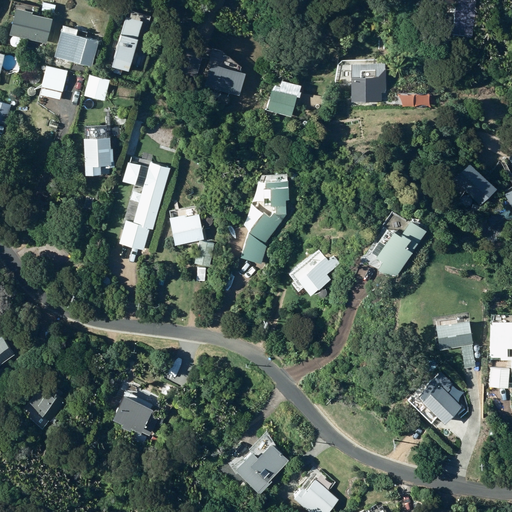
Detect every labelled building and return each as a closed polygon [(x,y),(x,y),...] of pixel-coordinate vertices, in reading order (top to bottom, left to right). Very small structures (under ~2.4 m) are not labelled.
[(471,39),(476,1),(474,1),(474,0),(445,0),(445,4),(455,5),(451,36),(471,39)] [(41,11),(54,13),(55,5),(42,3),(41,11)] [(9,36),(46,44),(52,20),(31,15),(31,13),(15,10),(9,36)] [(121,35),(112,68),(128,72),(141,22),(126,18),(122,36),(121,35)] [(173,24),(187,33),(191,26),(177,18),(173,24)] [(63,26),(55,57),(91,67),(98,42),(75,36),(77,30),(63,26)] [(202,87),(238,96),(244,74),(238,73),(240,66),(228,62),(226,70),(208,65),(202,87)] [(351,65),(351,103),(385,103),(385,65),(351,65)] [(46,66),(39,96),(60,101),(67,71),(46,66)] [(89,75),(84,96),(104,101),(107,92),(113,93),(116,84),(109,82),(110,81),(89,75)] [(266,111),(274,114),(272,120),(283,123),(285,116),(291,118),(296,98),(272,91),(266,111)] [(0,103),(0,123),(4,125),(10,106),(0,103)] [(82,140),(85,167),(110,166),(109,139),(111,139),(110,127),(84,129),(85,140),(82,140)] [(476,201),(495,183),(468,155),(449,173),(476,201)] [(152,230),(170,167),(152,162),(134,224),(127,222),(121,244),(142,251),(148,229),(152,230)] [(136,185),(141,166),(130,164),(125,182),(136,185)] [(250,230),(241,258),(260,264),(266,246),(263,245),(286,217),(285,202),(288,202),(288,183),(265,183),(266,190),(263,190),(264,208),(271,208),(271,209),(275,209),(275,214),(273,215),(270,218),(263,215),(250,230)] [(169,220),(175,246),(199,241),(194,264),(209,267),(213,244),(199,241),(203,240),(198,215),(186,217),(185,216),(169,220)] [(393,234),(377,259),(383,263),(378,271),(390,278),(392,275),(396,277),(426,233),(410,222),(400,238),(393,234)] [(354,232),(342,243),(348,249),(359,238),(354,232)] [(298,283),(310,297),(318,290),(318,291),(331,280),(327,275),(340,263),(333,256),(328,261),(325,258),(307,274),(300,267),(289,277),(295,285),(298,283)] [(511,317),(510,319),(510,322),(511,323),(491,323),(491,358),(511,357),(511,317)] [(469,322),(436,327),(439,350),(461,347),(464,368),(475,367),(469,322)] [(0,335),(0,366),(14,356),(0,335)] [(441,419),(459,403),(445,388),(452,382),(440,368),(415,391),(441,419)] [(490,369),(489,387),(508,389),(509,370),(490,369)] [(49,422),(64,402),(49,390),(34,411),(49,422)] [(126,392),(111,422),(121,427),(121,429),(129,433),(130,430),(140,435),(152,410),(149,409),(152,405),(126,392)] [(238,466),(258,486),(267,478),(265,476),(271,469),(263,461),(260,464),(250,454),(238,466)] [(328,511),(338,500),(315,481),(297,503),(307,511),(328,511)]
